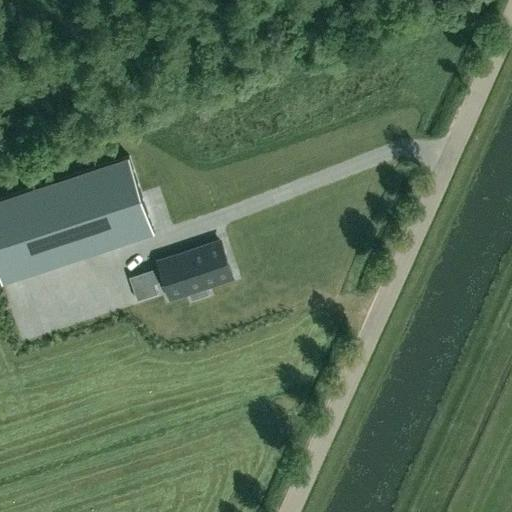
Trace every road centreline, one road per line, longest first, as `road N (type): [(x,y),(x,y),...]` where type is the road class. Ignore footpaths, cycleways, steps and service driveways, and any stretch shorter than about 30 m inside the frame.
road 1 (tertiary): [(285,511),(511,14)]
road 2 (track): [(420,511),(511,307)]
